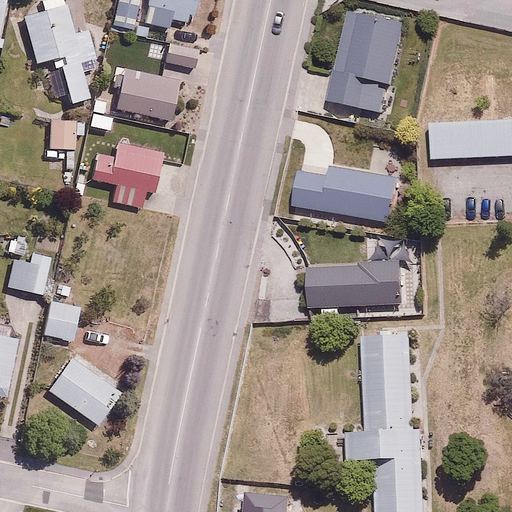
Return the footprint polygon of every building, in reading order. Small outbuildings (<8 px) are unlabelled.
[(8,0),(0,0),(0,32),(2,33),(8,0)] [(41,0),(45,12),(21,18),(32,64),(48,60),(56,93),(67,90),(70,100),(92,95),(86,71),(97,68),(87,25),(75,27),(68,0),(41,0)] [(192,13),(194,0),(116,0),(110,30),(142,36),(147,11),(186,21),(188,12),(192,13)] [(348,102),(383,111),(405,20),(347,6),(331,75),(300,68),(291,108),(344,120),(348,102)] [(210,33),(171,23),(168,37),(207,47),(210,33)] [(199,49),(171,42),(166,60),(194,68),(199,49)] [(180,82),(127,69),(117,110),(170,123),(180,82)] [(76,115),(47,115),(48,149),(76,148),(76,115)] [(111,202),(140,209),(145,189),(153,191),(160,160),(183,166),(189,140),(96,118),(81,177),(115,185),(111,202)] [(511,129),(425,133),(426,167),(511,164),(511,129)] [(329,173),(303,169),(297,205),(391,221),(399,174),(331,162),(329,173)] [(10,256),(5,287),(42,293),(49,257),(30,254),(34,235),(5,230),(1,254),(10,256)] [(398,263),(307,267),(309,306),(399,302),(398,263)] [(101,270),(85,266),(82,282),(97,286),(101,270)] [(80,305),(49,299),(42,334),(73,340),(80,305)] [(19,340),(0,336),(0,394),(8,396),(19,340)] [(398,345),(352,346),(355,440),(335,441),(336,470),(365,469),(366,511),(409,511),(407,438),(401,438),(398,345)] [(68,357),(44,390),(95,428),(120,395),(68,357)]
